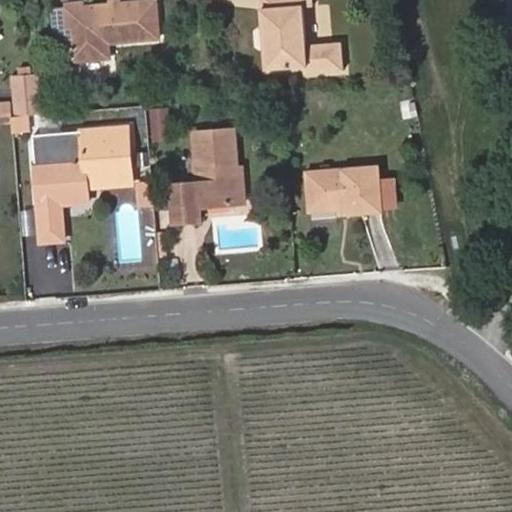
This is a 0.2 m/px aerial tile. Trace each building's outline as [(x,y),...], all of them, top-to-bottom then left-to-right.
[(314,0),(265,0),(270,71),(309,69),(309,77),(346,74),(344,48),(308,51),(305,12),(316,11),(314,0)] [(69,4),(69,8),(71,35),(73,58),(110,55),(110,41),(161,36),(158,1),(86,6),(85,2),(69,4)] [(56,37),(71,35),(69,8),(55,10),(56,37)] [(19,118),(44,116),(41,77),(15,79),(19,118)] [(0,110),(17,109),(16,97),(0,99),(0,110)] [(154,141),(170,139),(167,109),(150,110),(154,141)] [(12,118),(13,138),(46,135),(44,116),(19,118),(12,118)] [(92,133),(95,181),(109,180),(110,188),(131,186),(126,130),(92,133)] [(235,130),(198,133),(202,185),(184,186),(187,218),(205,217),(204,206),(240,204),(235,130)] [(376,173),(310,178),(314,216),(346,212),(347,216),(380,213),(376,173)] [(96,189),(110,188),(109,180),(95,181),(96,189)]
